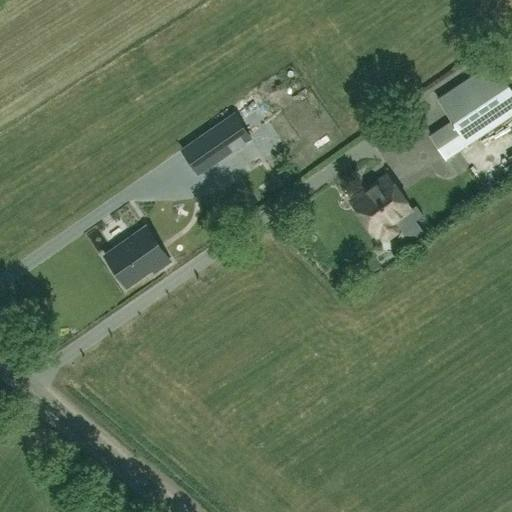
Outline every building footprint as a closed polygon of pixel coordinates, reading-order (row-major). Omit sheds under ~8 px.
[(511,114),(511,92),(492,63),(437,99),(452,121),(430,136),(446,159),(511,114)] [(234,115),(202,137),(218,160),(250,138),(234,115)] [(489,190),(511,172),(511,169),(505,161),(481,180),(489,190)] [(410,211),(385,177),(351,201),(376,235),(378,233),(381,237),(385,238),(394,231),(395,227),(393,223),(410,211)] [(156,275),(171,265),(149,235),(110,263),(126,285),(151,268),(156,275)]
